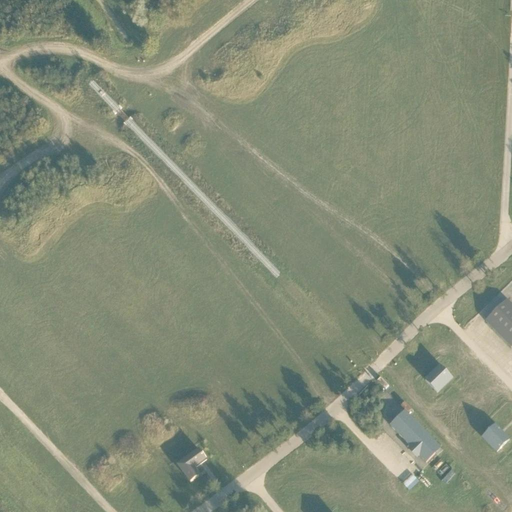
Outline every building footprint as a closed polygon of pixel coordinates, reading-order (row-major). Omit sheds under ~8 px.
[(511,348),(511,305),(507,300),(485,322),(511,349),(511,348)] [(453,379),(439,365),(424,380),(437,394),(453,379)] [(441,449),(405,411),(389,426),(410,447),(408,450),(417,459),(419,457),(426,463),(441,449)] [(495,425),(482,438),(497,453),(510,440),(495,425)] [(207,460),(199,449),(176,465),(189,484),(200,476),(195,468),(207,460)] [(404,484),(409,491),(419,483),(414,476),(404,484)]
